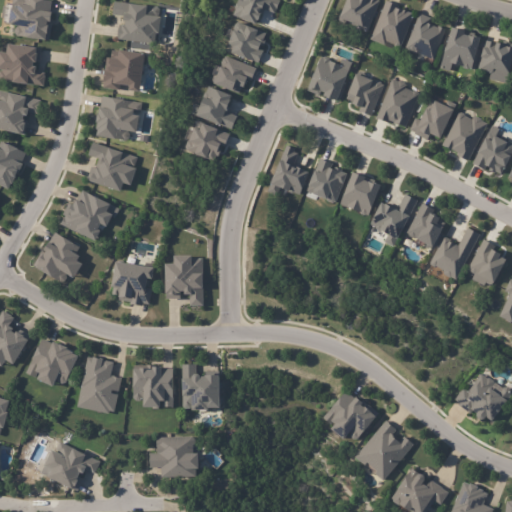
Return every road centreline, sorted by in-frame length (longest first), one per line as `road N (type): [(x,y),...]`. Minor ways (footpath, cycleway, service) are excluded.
road 1 (residential): [(0,274),(97,332),(275,334),(318,343),(370,372),(473,454),(511,469)]
road 2 (residential): [(320,0),(240,191),(227,255),(229,332)]
road 3 (residential): [(0,268),(70,143),(94,0)]
road 4 (residential): [(511,216),(412,162),(276,107)]
road 5 (residential): [(154,503),(0,502)]
